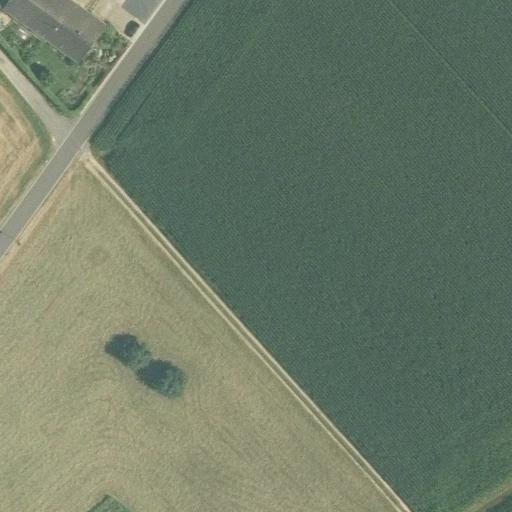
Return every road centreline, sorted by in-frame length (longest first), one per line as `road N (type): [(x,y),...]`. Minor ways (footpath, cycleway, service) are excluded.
road 1 (track): [(0,62),(391,511)]
road 2 (unclassified): [(0,243),(178,0)]
